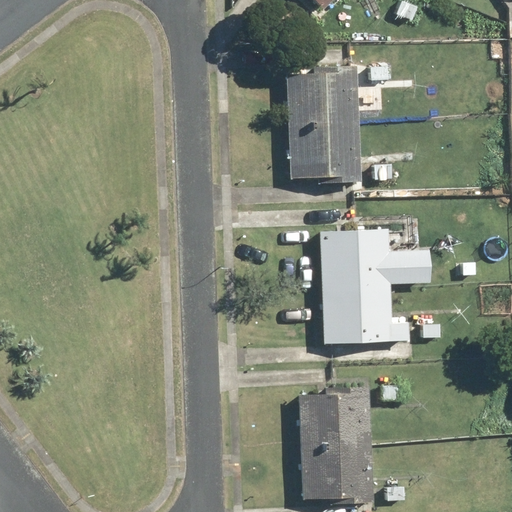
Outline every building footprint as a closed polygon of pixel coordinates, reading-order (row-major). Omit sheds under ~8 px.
[(332,0),(313,0),(323,9),(332,0)] [(358,82),(385,82),(386,49),(350,48),(350,53),(289,52),(286,180),(355,182),(358,82)] [(395,159),(369,158),(368,185),(394,186),(395,159)] [(389,283),(429,282),(428,252),(384,252),(384,230),(320,231),(322,344),(407,342),(406,316),(389,317),(389,283)] [(480,263),(456,262),(457,236),(435,235),(434,264),(455,265),(455,278),(480,279),(480,263)] [(444,317),(418,316),(417,346),(443,347),(444,317)] [(402,380),(374,380),(374,404),(402,404),(402,380)] [(298,497),(343,496),(343,502),(375,501),(374,475),(367,475),(365,389),(295,391),(298,497)] [(406,479),(381,479),(381,505),(405,506),(406,479)]
